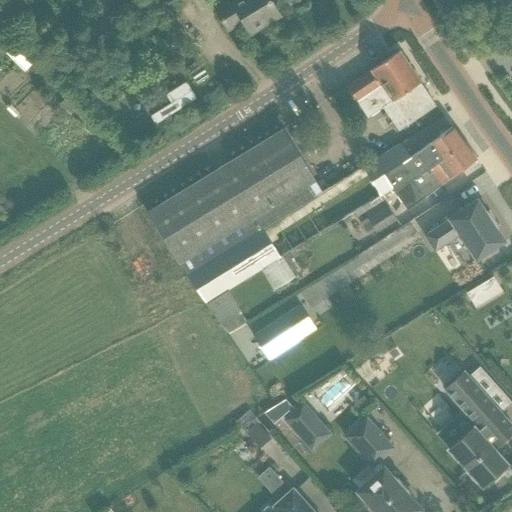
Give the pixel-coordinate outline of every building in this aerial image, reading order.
[(241,21),(247,31),(261,22),(263,25),(279,16),(268,0),(243,0),(233,6),(231,1),(215,11),(227,30),(241,21)] [(398,51),(346,87),(367,118),(382,108),(398,131),(435,106),(398,51)] [(87,99),(94,106),(100,99),(94,92),(87,99)] [(76,110),(66,100),(60,106),(70,115),(76,110)] [(450,128),(410,157),(421,173),(463,143),(453,130),(451,127),(450,128)] [(153,208),(146,212),(156,229),(177,262),(178,265),(180,263),(187,275),(322,193),(283,129),(228,162),(216,170),(153,208)] [(421,173),(394,191),(408,210),(419,201),(475,160),(463,143),(421,173)] [(322,193),(187,275),(205,303),(227,290),(392,188),(394,191),(421,173),(410,157),(400,144),(322,193)] [(315,174),(329,167),(323,154),(309,160),(315,174)] [(449,220),(424,236),(434,251),(459,235),(475,260),(503,241),(495,228),(496,227),(486,212),(485,213),(476,200),(448,219),(449,220)] [(383,201),(363,213),(375,233),(395,221),(383,201)] [(281,257),(260,270),(273,291),(294,278),(281,257)] [(374,260),(352,275),(364,292),(386,278),(374,260)] [(462,303),(491,288),(481,270),(453,286),(462,303)] [(227,290),(205,303),(226,333),(246,321),(227,290)] [(246,378),(268,372),(263,355),(241,362),(246,378)] [(511,433),(511,425),(463,371),(457,376),(455,373),(445,383),(447,385),(442,390),(478,429),(476,430),(472,425),(445,450),(481,490),(508,465),(489,444),(491,442),(496,448),(511,433)] [(302,402),(282,420),(311,453),(331,434),(302,402)] [(270,410),(258,421),(265,428),(276,418),(270,410)] [(366,418),(345,437),(377,473),(356,491),(369,506),(367,509),(369,511),(409,511),(417,506),(406,493),(407,492),(396,480),(395,481),(378,461),(393,448),(366,418)] [(245,433),(259,448),(270,438),(256,423),(245,433)] [(262,489),(271,477),(254,462),(244,473),(262,489)] [(312,511),(292,490),(273,507),(277,511),(312,511)]
